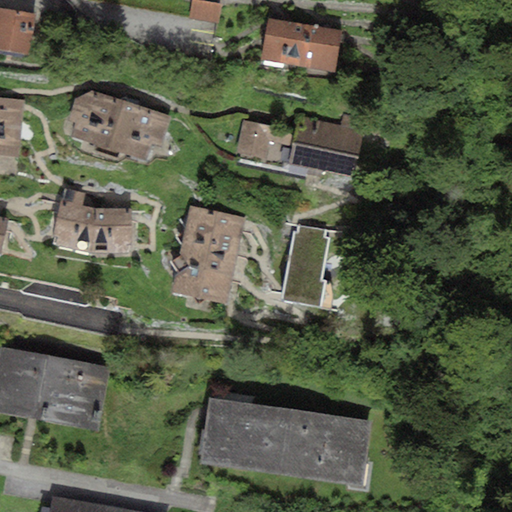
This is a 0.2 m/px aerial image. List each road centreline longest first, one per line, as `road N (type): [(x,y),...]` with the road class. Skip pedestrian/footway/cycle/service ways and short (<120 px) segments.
road 1 (residential): [(0,466),(213,506)]
road 2 (residential): [(24,0),(204,46)]
road 3 (residential): [(0,296),(120,320)]
